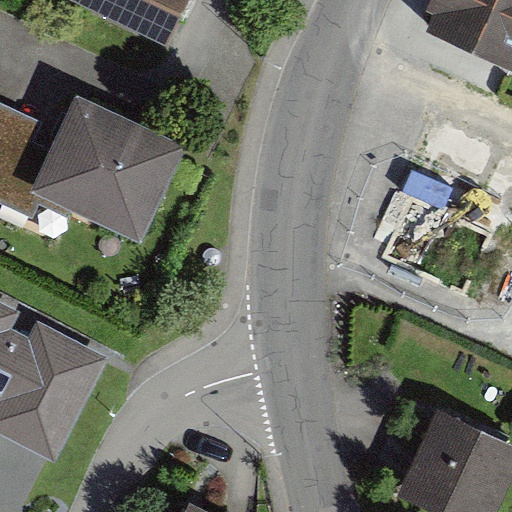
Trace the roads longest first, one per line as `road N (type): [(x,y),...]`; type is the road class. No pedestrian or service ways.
road 1 (tertiary): [(355,0),(300,149),(288,255),(294,363)]
road 2 (residential): [(294,363),(188,392),(151,424),(98,511)]
road 3 (unknown): [(288,255),(511,343)]
road 4 (tertiary): [(294,363),(325,511)]
